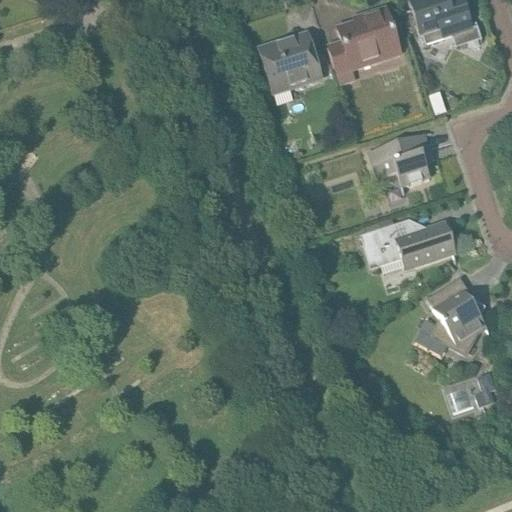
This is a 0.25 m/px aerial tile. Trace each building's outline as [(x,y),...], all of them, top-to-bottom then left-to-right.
[(418,0),(408,4),(419,39),(422,39),(425,48),(442,42),(442,41),(452,38),(471,31),(461,0),(418,0)] [(338,44),(325,48),(335,79),(338,88),(355,83),(352,74),(379,65),(378,63),(378,61),(376,57),(397,51),(398,50),(385,9),(366,15),(366,17),(367,18),(367,20),(362,22),(352,25),(334,30),(338,44)] [(274,46),(258,51),(269,87),(284,83),(287,93),(320,82),(308,45),(307,46),(294,50),(291,41),(274,46)] [(445,115),(443,108),(432,112),(434,118),(445,115)] [(395,146),(367,155),(376,184),(380,182),(400,192),(400,191),(429,182),(424,167),(421,157),(428,155),(423,139),(423,137),(395,146)] [(281,174),(285,185),(293,182),(290,172),(281,174)] [(365,236),(359,238),(364,252),(370,272),(379,269),(402,261),(404,270),(405,271),(453,256),(443,227),(426,232),(412,236),(408,222),(396,226),(385,230),(365,236)] [(472,339),(485,331),(471,307),(473,306),(458,282),(425,302),(440,326),(434,338),(464,354),(472,339)] [(343,328),(338,311),(328,314),(326,315),(331,332),(333,331),(343,328)] [(348,345),(355,349),(359,341),(352,338),(348,345)] [(494,394),(488,378),(476,382),(481,397),(474,400),(478,412),(492,407),(488,395),(494,394)]
